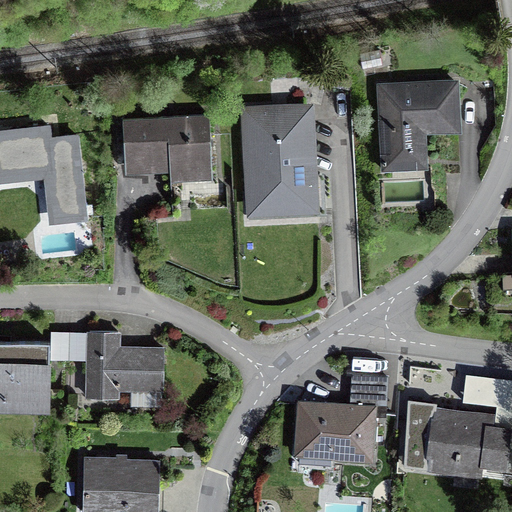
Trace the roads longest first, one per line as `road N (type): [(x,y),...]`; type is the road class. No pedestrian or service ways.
road 1 (residential): [(0,299),(112,297),(164,308),(270,377)]
road 2 (residential): [(511,147),(460,241),(357,320)]
road 3 (residential): [(357,320),(414,341),(511,354)]
road 4 (residential): [(270,377),(235,433),(213,511)]
